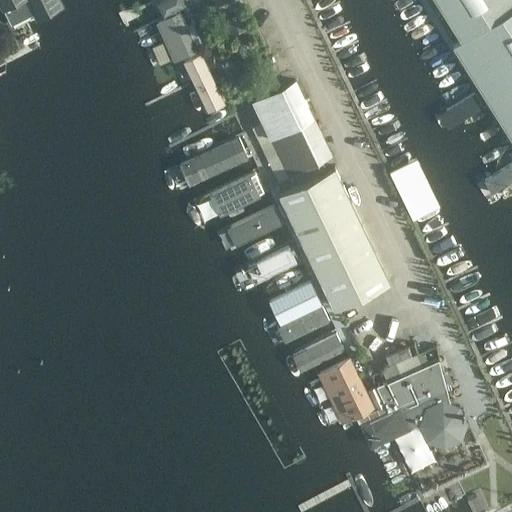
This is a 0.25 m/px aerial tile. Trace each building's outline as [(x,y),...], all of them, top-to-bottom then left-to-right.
[(0,0),(4,7),(17,0),(29,0),(37,16),(61,4),(59,0),(0,0)] [(182,0),(167,0),(161,3),(167,13),(184,6),(182,0)] [(511,0),(436,0),(461,39),(453,45),(511,137),(511,0)] [(228,35),(250,25),(243,10),(222,21),(228,35)] [(179,12),(156,23),(173,60),(196,49),(179,12)] [(183,61),(184,63),(208,110),(224,102),(199,53),(183,61)] [(252,99),(263,122),(251,127),(277,182),(331,155),(294,79),(252,99)] [(454,124),(483,107),(475,93),(446,110),(454,124)] [(239,137),(181,164),(189,182),(247,156),(239,137)] [(511,162),(484,179),(491,191),(511,178),(511,162)] [(390,281),(334,166),(278,192),(334,308),(390,281)] [(264,190),(255,172),(203,197),(200,200),(199,205),(200,210),(203,213),(207,215),(212,215),(264,190)] [(233,210),(240,225),(270,210),(263,196),(233,210)] [(297,258),(291,247),(249,268),(255,279),(297,258)] [(310,279),(269,299),(280,322),(321,302),(310,279)] [(285,342),(329,321),(322,306),(278,327),(285,342)] [(301,370),(343,348),(336,334),(293,356),(301,370)] [(399,370),(431,360),(427,346),(413,351),(411,344),(393,349),(399,370)] [(389,410),(359,423),(370,448),(419,425),(426,441),(444,447),(461,440),(468,422),(460,405),(450,401),(439,357),(377,385),(389,410)] [(373,409),(349,358),(318,374),(342,424),(373,409)] [(473,451),(418,472),(423,485),(478,464),(473,451)]
